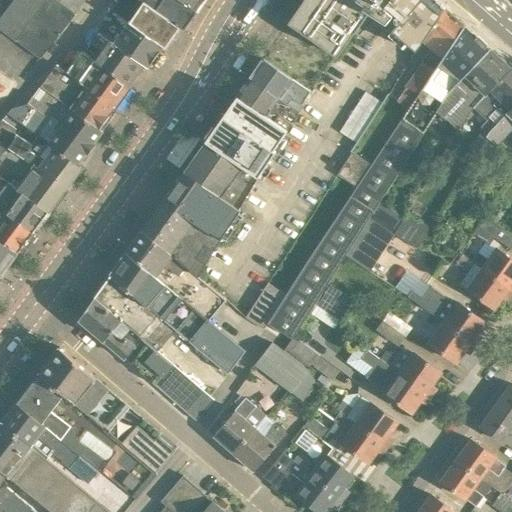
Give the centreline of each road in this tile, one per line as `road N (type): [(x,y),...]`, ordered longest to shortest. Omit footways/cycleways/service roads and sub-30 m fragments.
road 1 (tertiary): [(34,307),(253,0)]
road 2 (residential): [(278,511),(34,307)]
road 3 (residential): [(394,511),(511,355)]
